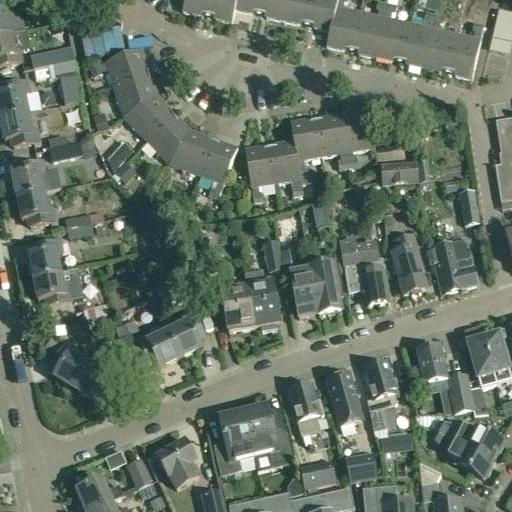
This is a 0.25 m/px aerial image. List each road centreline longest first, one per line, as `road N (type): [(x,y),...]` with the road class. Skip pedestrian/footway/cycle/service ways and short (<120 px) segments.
road 1 (residential): [(504,301),(470,99),(252,71),(106,0)]
road 2 (residential): [(34,469),(315,357),(504,301)]
